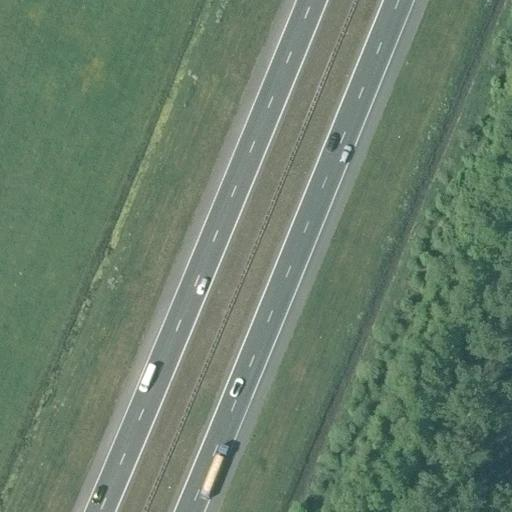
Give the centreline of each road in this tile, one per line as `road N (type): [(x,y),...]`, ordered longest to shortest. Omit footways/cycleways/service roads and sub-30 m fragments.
road 1 (motorway): [(312,0),(96,511)]
road 2 (motorway): [(187,511),(398,0)]
